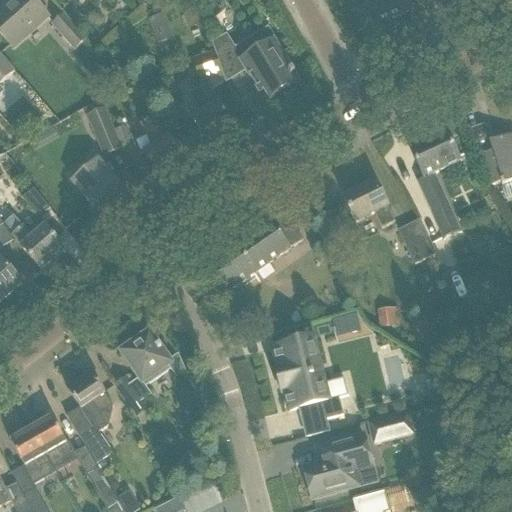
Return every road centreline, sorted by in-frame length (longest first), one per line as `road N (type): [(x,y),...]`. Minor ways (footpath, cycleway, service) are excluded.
road 1 (residential): [(261,511),(228,378),(200,327),(143,259)]
road 2 (unclassified): [(143,259),(196,215),(363,113)]
road 3 (unclassified): [(0,370),(143,259)]
road 4 (unclassified): [(363,113),(511,47)]
road 5 (unclassified): [(363,113),(302,0)]
